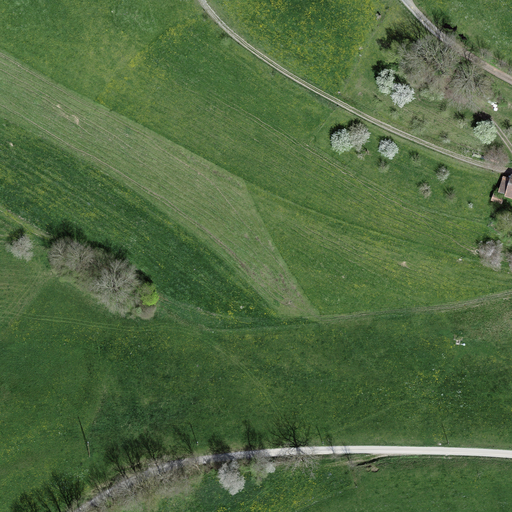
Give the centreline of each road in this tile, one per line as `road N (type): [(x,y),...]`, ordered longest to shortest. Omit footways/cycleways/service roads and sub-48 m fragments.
road 1 (track): [(487,167),(361,117),(279,71),(204,0)]
road 2 (track): [(511,79),(453,47),(405,0)]
